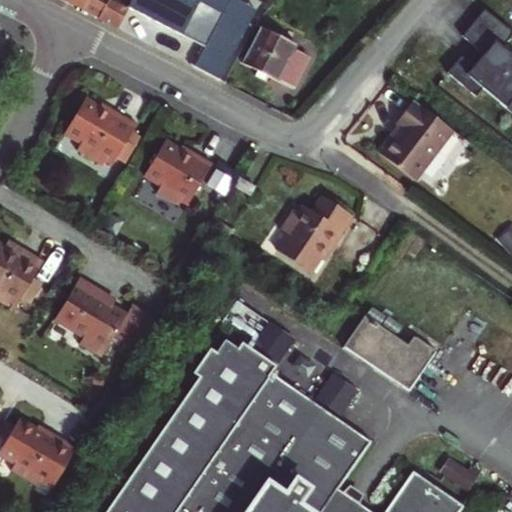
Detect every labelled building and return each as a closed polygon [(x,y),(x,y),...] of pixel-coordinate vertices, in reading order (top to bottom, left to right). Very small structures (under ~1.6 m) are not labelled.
[(60,0),(80,10),(86,0),(60,0)] [(128,8),(131,0),(86,0),(80,10),(118,28),(128,8)] [(227,7),(230,0),(131,0),(128,8),(204,48),(194,68),(218,80),(238,42),(226,35),(215,29),(216,27),(227,33),(238,13),(235,11),(227,7)] [(230,0),(227,7),(235,11),(241,0),(230,0)] [(459,60),(444,76),(472,101),(479,92),(511,121),(511,62),(499,52),(511,37),(511,35),(483,13),(460,39),(476,54),(465,66),(459,60)] [(227,33),(216,27),(215,29),(226,35),(227,33)] [(296,46),(260,28),(242,64),(257,71),(266,75),(293,89),(308,58),(295,50),(296,46)] [(266,75),(257,71),(255,76),(263,80),(266,75)] [(99,108),(85,100),(64,134),(80,144),(76,151),(102,167),(106,160),(113,164),(116,157),(132,131),(136,125),(110,110),(108,113),(99,108)] [(379,156),(414,182),(452,132),(412,102),(395,124),(400,128),(379,156)] [(99,108),(108,113),(110,110),(102,104),(99,108)] [(141,137),(132,131),(116,157),(125,163),(141,137)] [(180,151),(164,142),(143,177),(160,187),(156,194),(177,206),(181,200),(188,204),(211,165),(193,154),(191,158),(180,151)] [(180,151),(191,158),(193,154),(182,147),(180,151)] [(201,187),(217,197),(229,179),(213,169),(201,187)] [(255,187),(239,178),(234,187),(250,196),(255,187)] [(321,259),(328,248),(331,250),(353,218),(322,196),(311,211),(302,205),(297,211),(294,209),(279,230),(286,234),(275,250),(310,275),(321,259)] [(231,230),(214,219),(208,229),(225,240),(231,230)] [(511,247),(511,225),(499,237),(510,250),(511,247)] [(4,248),(16,256),(21,248),(8,241),(4,248)] [(14,294),(22,298),(29,286),(36,291),(47,273),(39,269),(43,262),(21,248),(16,256),(4,248),(0,245),(0,302),(7,306),(10,302),(14,294)] [(324,261),(331,250),(328,248),(321,259),(324,261)] [(126,316),(111,308),(97,300),(101,293),(78,279),(53,321),(82,338),(78,345),(101,358),(113,337),(135,350),(155,318),(132,305),(126,316)] [(101,293),(97,300),(111,308),(115,301),(101,293)] [(10,302),(17,306),(22,298),(14,294),(10,302)] [(407,345),(364,316),(343,349),(409,393),(436,352),(413,337),(407,345)] [(461,511),(466,506),(412,468),(381,511),(369,511),(339,491),(373,442),(272,372),(276,366),(241,343),(237,349),(225,340),(216,353),(210,349),(192,374),(198,378),(105,511),(461,511)] [(338,416),(355,389),(329,373),(313,400),(338,416)] [(40,480),(52,488),(76,449),(48,433),(46,437),(36,431),(18,420),(14,427),(6,423),(0,431),(0,446),(2,448),(0,450),(0,456),(14,465),(10,472),(36,487),(38,483),(40,480)] [(39,427),(36,431),(46,437),(48,433),(39,427)] [(468,492),(476,476),(447,460),(439,476),(468,492)] [(51,491),(52,488),(40,480),(38,483),(51,491)]
